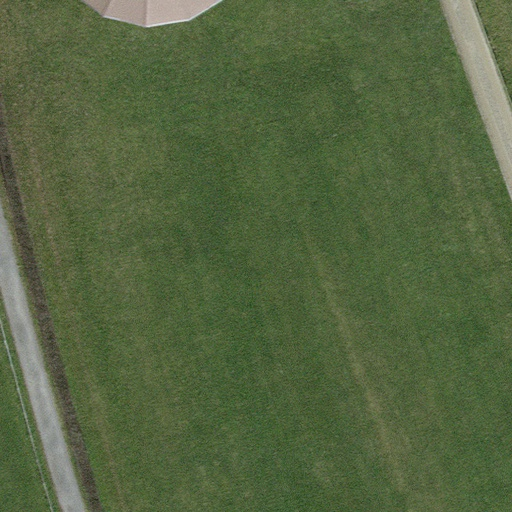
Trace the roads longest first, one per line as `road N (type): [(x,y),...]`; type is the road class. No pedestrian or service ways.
road 1 (track): [(82,511),(0,192)]
road 2 (unknown): [(458,0),(511,148)]
